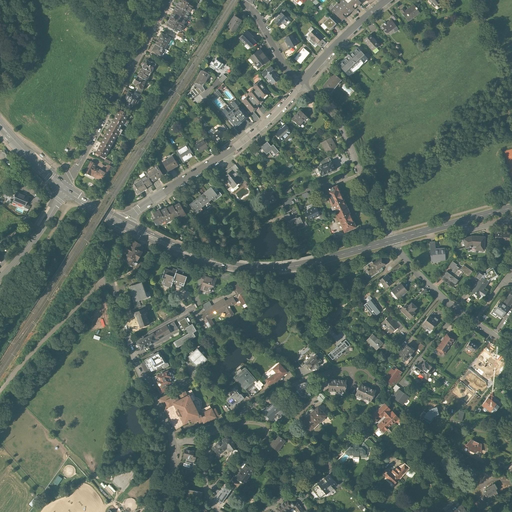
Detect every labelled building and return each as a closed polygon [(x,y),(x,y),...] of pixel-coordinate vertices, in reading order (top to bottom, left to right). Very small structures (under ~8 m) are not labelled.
[(189,3),(182,0),(179,0),(176,6),(190,14),(192,15),(194,10),(193,9),(193,8),(193,6),(192,6),(191,6),(189,4),(189,3)] [(358,0),(342,0),(340,2),(341,3),(339,5),(338,4),(331,10),(342,21),(358,6),(361,3),(358,1),(358,0)] [(420,13),(414,5),(406,11),(403,8),(400,10),(408,21),(420,13)] [(176,6),(173,12),(188,20),(190,17),(188,16),(190,14),(176,6)] [(173,12),(170,18),(183,25),(185,23),(186,24),(188,20),(173,12)] [(290,22),(280,13),(273,21),(279,27),(282,24),(286,27),(290,22)] [(236,16),(229,27),(236,31),(242,20),(236,16)] [(336,24),(330,17),(323,24),(330,30),(336,24)] [(181,30),(183,25),(170,18),(168,21),(167,20),(165,25),(174,30),(175,29),(177,31),(178,31),(179,32),(181,32),(181,30)] [(398,29),(391,20),(386,23),(385,22),(383,24),(384,25),(382,26),(387,33),(393,29),(395,31),(396,32),(398,31),(398,29)] [(247,30),(240,37),(246,43),(247,42),(251,46),(256,41),(252,37),(253,36),(247,30)] [(322,38),(314,30),(309,35),(318,43),(321,39),(322,38)] [(162,33),(158,39),(169,45),(172,39),(162,33)] [(291,35),(284,39),(289,48),(296,44),(291,35)] [(363,41),(372,51),(379,45),(370,35),(363,41)] [(166,50),(169,45),(158,39),(155,44),(166,50)] [(317,43),(321,47),(326,43),(321,39),(318,43),(317,43)] [(162,57),(166,50),(155,44),(152,51),(162,57)] [(365,55),(358,47),(339,65),(349,76),(368,59),(365,55)] [(310,54),(303,48),(294,59),(301,64),(310,54)] [(256,53),(251,58),(255,63),(265,55),(260,49),(256,53)] [(269,60),(265,55),(255,63),(259,68),(265,63),(269,60)] [(218,58),(211,66),(216,69),(216,68),(220,70),(225,63),(218,58)] [(146,60),(142,68),(151,73),(155,65),(146,60)] [(272,65),(262,73),(265,77),(266,77),(273,85),(279,80),(272,72),(275,70),(272,65)] [(142,68),(137,76),(146,81),(151,73),(142,68)] [(205,69),(199,81),(204,83),(205,81),(207,82),(212,73),(205,69)] [(336,76),(333,73),(323,87),(330,93),(341,80),(341,79),(336,76)] [(223,74),(219,79),(222,82),(227,77),(223,74)] [(137,76),(133,84),(136,86),(138,87),(142,89),(146,81),(137,76)] [(204,83),(199,81),(198,83),(205,91),(208,88),(206,85),(207,82),(205,81),(204,83)] [(269,93),(260,82),(253,88),(254,89),(248,94),(249,96),(242,101),(251,113),(258,107),(257,105),(264,100),(262,98),(269,93)] [(129,92),(126,96),(135,100),(137,97),(137,96),(134,94),(129,92)] [(132,105),(135,100),(126,96),(124,100),(132,105)] [(232,111),(242,123),(248,118),(238,106),(232,111)] [(120,110),(114,120),(122,125),(128,114),(120,110)] [(232,111),(225,116),(235,128),(242,123),(232,111)] [(300,111),(292,119),(298,125),(306,117),(300,111)] [(114,120),(108,131),(116,136),(122,125),(114,120)] [(291,133),(285,125),(275,134),(281,141),(284,139),(286,141),(292,135),(291,133)] [(209,135),(214,142),(223,136),(218,129),(209,135)] [(108,131),(102,142),(110,147),(116,136),(108,131)] [(204,138),(205,140),(209,146),(212,145),(206,136),(204,138)] [(337,148),(331,138),(321,143),(327,153),(331,151),(337,148)] [(205,140),(195,146),(200,152),(209,146),(205,140)] [(104,158),(110,147),(102,142),(96,153),(104,158)] [(271,148),(268,143),(262,148),(267,155),(270,153),(273,157),(279,153),(274,146),(271,148)] [(188,146),(177,152),(184,162),(194,156),(188,146)] [(10,155),(5,149),(2,152),(7,158),(10,155)] [(173,157),(163,163),(168,171),(178,165),(173,157)] [(330,158),(321,163),(322,165),(318,167),(319,168),(315,170),(318,177),(335,170),(330,158)] [(91,161),(85,172),(95,178),(99,170),(95,167),(97,164),(91,161)] [(115,169),(109,165),(105,172),(108,174),(111,176),(115,169)] [(226,172),(228,174),(232,171),(236,175),(240,171),(235,165),(226,172)] [(146,174),(147,175),(152,183),(164,175),(158,166),(146,174)] [(103,183),(108,174),(105,172),(100,169),(99,170),(95,178),(103,183)] [(228,174),(224,177),(233,188),(241,182),(236,175),(232,171),(228,174)] [(153,184),(152,183),(147,175),(141,179),(142,180),(147,188),(153,184)] [(147,189),(147,188),(142,180),(135,184),(141,193),(147,189)] [(326,191),(336,213),(342,211),(341,208),(346,206),(337,186),(326,191)] [(211,187),(204,193),(210,200),(217,195),(211,187)] [(276,202),(268,190),(258,198),(265,208),(272,203),(273,204),(276,202)] [(29,198),(17,192),(15,195),(12,202),(17,204),(18,203),(26,206),(26,205),(29,198)] [(203,206),(210,200),(204,193),(197,199),(203,206)] [(195,212),(203,206),(197,199),(190,205),(195,212)] [(180,203),(173,207),(179,217),(180,218),(186,214),(180,203)] [(173,220),(179,217),(173,207),(172,206),(167,209),(172,218),(173,220)] [(320,215),(316,206),(305,211),(309,220),(320,215)] [(356,227),(346,206),(341,208),(342,211),(336,213),(344,232),(356,227)] [(166,222),(172,218),(167,209),(166,208),(160,212),(165,220),(166,222)] [(159,224),(165,220),(160,212),(159,210),(153,214),(159,224)] [(303,223),(300,217),(292,220),(289,213),(283,216),(289,229),(303,223)] [(510,232),(496,231),(495,240),(497,240),(497,242),(510,243),(510,232)] [(472,237),(463,239),(466,248),(473,246),(478,247),(477,251),(484,251),(484,244),(484,238),(472,237)] [(142,244),(133,239),(130,246),(129,245),(126,251),(128,252),(125,258),(130,261),(128,264),(138,270),(142,263),(138,261),(143,252),(139,249),(142,244)] [(435,243),(430,243),(431,261),(445,260),(444,249),(435,250),(435,243)] [(374,265),(372,262),(364,268),(371,278),(379,272),(378,271),(386,265),(381,259),(374,265)] [(464,265),(460,270),(464,272),(469,276),(472,272),(464,265)] [(446,272),(441,279),(453,288),(458,281),(458,280),(464,272),(460,270),(456,267),(453,270),(450,275),(446,272)] [(497,276),(493,268),(486,272),(487,273),(484,275),(484,276),(483,275),(480,280),(471,292),(478,297),(480,294),(483,297),(484,297),(487,293),(482,290),(489,280),(497,276)] [(178,269),(177,271),(174,269),(173,272),(166,269),(163,278),(165,279),(163,285),(171,288),(173,283),(183,287),(187,277),(182,275),(184,271),(178,269)] [(475,277),(480,280),(483,275),(479,272),(475,277)] [(216,279),(204,274),(201,283),(205,285),(203,289),(207,291),(209,286),(213,288),(216,279)] [(388,275),(380,281),(386,289),(393,284),(389,279),(390,278),(388,275)] [(142,283),(130,286),(135,302),(143,299),(143,300),(151,298),(149,291),(146,292),(142,283)] [(241,283),(232,288),(237,295),(244,291),(241,287),(242,286),(241,283)] [(408,292),(400,283),(391,290),(398,299),(408,292)] [(244,293),(237,297),(243,308),(250,304),(244,293)] [(201,315),(209,329),(215,326),(211,319),(226,311),(229,317),(233,315),(229,307),(236,303),(233,297),(225,301),(224,299),(212,306),(211,305),(209,302),(202,306),(204,309),(206,312),(201,315)] [(380,313),(371,301),(364,306),(374,317),(380,313)] [(403,308),(401,310),(401,311),(410,320),(416,314),(414,311),(417,308),(412,303),(408,306),(406,305),(403,308)] [(502,319),(509,309),(504,305),(500,303),(493,313),(502,319)] [(145,305),(140,306),(135,308),(130,310),(133,316),(134,316),(133,313),(144,309),(145,312),(147,311),(145,305)] [(144,309),(133,313),(134,316),(136,315),(140,327),(149,324),(145,312),(144,309)] [(390,317),(382,324),(391,334),(398,327),(399,327),(396,323),(390,317)] [(428,317),(422,326),(426,329),(428,327),(432,330),(438,320),(434,317),(432,320),(428,317)] [(185,318),(179,322),(184,331),(186,330),(185,328),(190,326),(185,318)] [(175,322),(168,326),(172,333),(179,329),(175,322)] [(190,326),(185,328),(186,330),(188,333),(174,342),(176,341),(179,346),(178,347),(178,348),(196,337),(193,333),(196,331),(192,324),(190,326)] [(456,329),(451,325),(447,330),(453,334),(456,329)] [(168,326),(155,333),(159,341),(172,333),(168,326)] [(141,342),(137,344),(142,351),(145,349),(146,350),(150,348),(149,346),(159,341),(155,333),(144,339),(144,338),(140,341),(141,342)] [(447,334),(436,349),(444,355),(454,339),(447,334)] [(373,335),(367,341),(377,351),(383,344),(379,340),(378,340),(373,335)] [(341,342),(336,346),(337,347),(328,355),(332,360),(338,356),(339,357),(342,354),(341,353),(350,345),(346,340),(342,343),(341,342)] [(471,342),(467,348),(473,353),(477,347),(471,342)] [(414,351),(407,346),(400,355),(407,361),(414,351)] [(201,353),(197,349),(193,352),(192,351),(189,354),(190,355),(188,357),(193,363),(202,354),(201,353)] [(302,368),(306,364),(311,370),(321,361),(310,349),(301,356),(301,358),(299,360),(299,363),(302,368)] [(144,360),(151,373),(167,364),(159,351),(144,360)] [(500,365),(485,353),(475,364),(491,377),(500,365)] [(203,355),(202,354),(193,363),(198,368),(199,367),(201,366),(202,367),(205,364),(204,363),(207,360),(203,355)] [(435,370),(425,362),(422,366),(420,364),(417,368),(415,371),(427,380),(435,370)] [(268,386),(276,382),(287,372),(278,364),(272,369),(276,373),(273,377),(265,380),(268,386)] [(203,372),(199,367),(198,368),(193,373),(197,377),(203,372)] [(262,388),(261,387),(263,385),(259,380),(257,382),(244,368),(234,377),(245,389),(252,383),(259,391),(262,388)] [(391,369),(384,379),(392,385),(394,383),(396,384),(402,377),(399,375),(401,372),(396,369),(394,371),(391,369)] [(168,371),(159,376),(159,377),(159,378),(159,380),(160,380),(161,380),(161,381),(158,383),(159,387),(161,386),(162,387),(158,389),(160,392),(161,391),(162,392),(174,386),(172,382),(173,381),(173,380),(176,379),(174,375),(172,376),(171,373),(169,372),(168,371)] [(346,381),(329,379),(328,391),(345,392),(346,381)] [(307,382),(296,387),(299,396),(311,391),(307,382)] [(467,388),(468,386),(462,382),(454,396),(461,400),(464,397),(470,401),(475,393),(467,388)] [(375,391),(360,384),(355,395),(370,402),(375,391)] [(179,395),(181,401),(174,404),(184,424),(191,420),(192,422),(197,419),(199,422),(200,423),(201,423),(203,421),(204,423),(215,418),(215,417),(218,416),(215,409),(212,411),(209,406),(201,410),(191,390),(185,393),(184,390),(178,393),(179,395)] [(244,398),(237,390),(230,395),(231,397),(226,400),(232,407),(236,404),(237,404),(239,402),(239,403),(244,398)] [(409,398),(399,390),(397,393),(393,398),(403,405),(409,398)] [(165,408),(174,404),(181,401),(179,395),(174,397),(172,393),(160,398),(165,408)] [(322,394),(318,395),(320,397),(318,399),(321,403),(326,399),(322,394)] [(493,397),(490,395),(482,405),(485,408),(484,410),(483,410),(483,411),(484,412),(485,412),(486,412),(487,410),(494,415),(497,411),(497,410),(499,407),(491,401),(493,397)] [(274,403),(263,412),(271,421),(276,416),(279,419),(284,414),(274,403)] [(389,410),(384,405),(378,411),(382,416),(383,415),(386,418),(378,425),(384,432),(398,419),(392,412),(390,413),(388,411),(389,410)] [(326,416),(317,407),(302,423),(310,431),(326,416)] [(433,419),(432,418),(433,417),(435,415),(438,415),(436,408),(432,409),(429,411),(426,414),(423,412),(420,416),(421,417),(419,419),(422,421),(423,419),(429,424),(433,419)] [(285,442),(278,437),(275,441),(272,439),(263,452),(268,455),(273,448),(278,451),(285,442)] [(231,465),(238,455),(238,453),(238,452),(238,451),(236,450),(234,446),(234,443),(232,439),(228,438),(225,438),(212,448),(218,455),(227,448),(230,452),(231,453),(225,461),(231,465)] [(369,439),(365,444),(368,447),(368,448),(370,448),(374,444),(369,439)] [(472,440),(465,446),(469,447),(469,452),(474,455),(474,454),(476,454),(478,452),(481,453),(482,450),(482,445),(472,440)] [(368,453),(368,448),(368,447),(365,444),(364,443),(362,445),(362,448),(359,448),(359,445),(358,445),(358,444),(356,444),(356,445),(353,445),(353,448),(350,448),(349,447),(345,452),(347,454),(349,456),(353,456),(353,457),(359,457),(359,456),(362,456),(362,458),(367,458),(367,453),(368,453)] [(483,443),(482,445),(482,450),(487,453),(490,447),(483,443)] [(195,457),(193,457),(194,452),(185,450),(183,458),(187,459),(185,469),(194,471),(195,464),(194,464),(195,457)] [(389,485),(392,487),(405,473),(409,468),(404,464),(403,465),(398,467),(395,470),(395,469),(391,473),(387,470),(384,473),(386,475),(384,479),(390,484),(389,485)] [(246,465),(236,479),(245,485),(254,471),(246,465)] [(417,475),(409,468),(405,473),(412,480),(417,475)] [(329,475),(318,484),(326,494),(337,485),(329,475)] [(320,499),(326,494),(318,484),(312,489),(320,499)] [(498,489),(495,484),(484,491),(485,492),(484,493),(485,496),(481,498),(482,501),(497,493),(496,490),(498,489)] [(222,489),(216,498),(223,503),(229,494),(223,490),(222,489)] [(202,493),(187,490),(185,497),(201,500),(202,493)] [(33,499),(28,505),(32,508),(33,508),(37,503),(37,502),(33,499)] [(275,510),(276,511),(285,511),(291,508),(293,508),(295,511),(302,511),(304,511),(297,503),(294,505),(291,504),(288,501),(275,510)]
